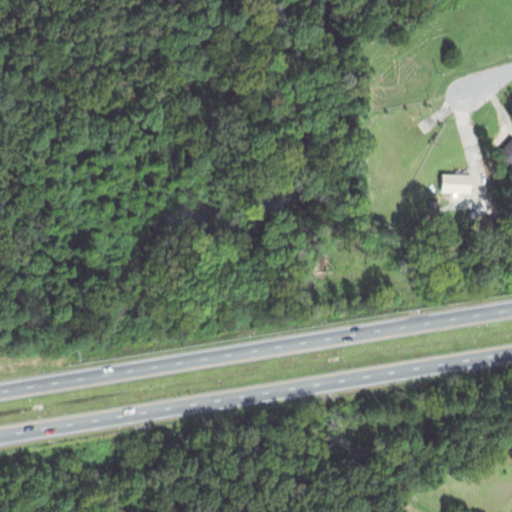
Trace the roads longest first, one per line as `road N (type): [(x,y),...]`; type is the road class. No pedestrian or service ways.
road 1 (motorway): [(511,307),(0,390)]
road 2 (motorway): [(0,434),(511,352)]
